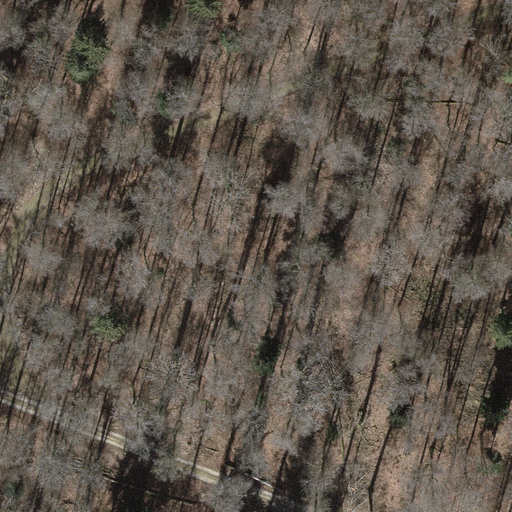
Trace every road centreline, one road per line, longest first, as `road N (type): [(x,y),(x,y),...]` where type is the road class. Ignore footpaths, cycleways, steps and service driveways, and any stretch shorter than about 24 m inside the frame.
road 1 (track): [(21,403),(3,284),(38,198),(131,147),(511,11)]
road 2 (track): [(0,395),(300,511)]
